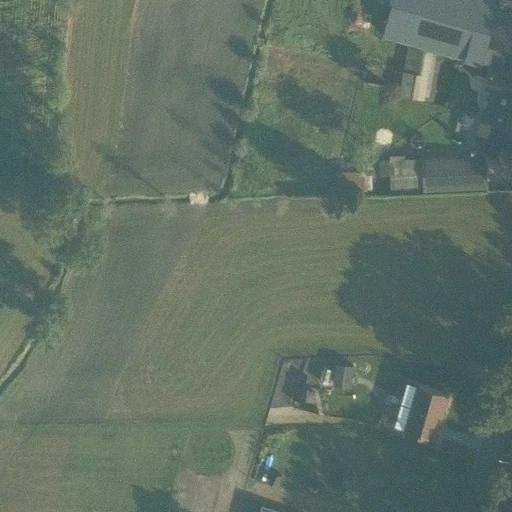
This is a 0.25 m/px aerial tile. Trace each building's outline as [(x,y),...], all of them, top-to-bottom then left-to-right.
[(511,0),(389,0),(380,36),(407,43),(441,52),(498,66),(502,49),(485,45),(495,6),(511,10),(511,0)] [(432,103),(441,52),(407,43),(397,97),(432,103)] [(504,93),(496,120),(511,125),(511,74),(490,68),(484,87),(504,93)] [(511,160),(511,125),(496,120),(478,115),(468,147),(511,160)] [(487,188),(486,155),(404,159),(404,154),(388,155),(389,160),(378,160),(379,174),(389,173),(390,192),(424,191),(487,188)] [(371,170),(343,171),(344,192),(372,190),(371,170)] [(354,367),(339,364),(336,382),(351,384),(354,367)] [(449,391),(407,380),(394,425),(404,429),(436,438),(449,391)] [(324,456),(301,511),(357,511),(359,508),(369,511),(399,511),(409,490),(349,465),(324,456)]
